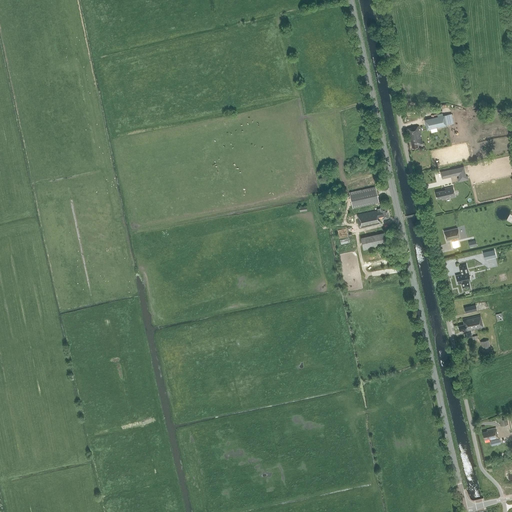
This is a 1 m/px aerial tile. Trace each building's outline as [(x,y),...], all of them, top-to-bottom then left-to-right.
[(451,114),(444,115),(446,125),(454,124),(451,114)] [(444,115),(424,120),(426,130),(446,125),(444,115)] [(418,145),(423,144),(419,126),(406,129),(409,142),(411,141),(412,149),(418,147),(418,145)] [(462,167),(457,168),(459,178),(457,178),(458,182),(468,179),(467,176),(466,176),(465,173),(464,174),(462,167)] [(449,170),(440,172),(442,179),(450,177),(449,170)] [(349,192),(353,209),(379,203),(375,186),(349,192)] [(435,192),(436,199),(442,198),(443,200),(446,199),(446,198),(449,197),(450,198),(455,197),(453,186),(444,188),(445,190),(435,192)] [(382,219),(388,217),(386,206),(380,208),(380,209),(377,209),(377,210),(357,215),(360,228),(380,223),(379,219),(382,218),(382,219)] [(460,238),(458,228),(444,231),(446,241),(451,240),(452,242),(458,240),(458,238),(460,238)] [(383,232),(360,237),(363,250),(386,245),(383,232)] [(485,260),(496,257),(494,250),(483,252),(485,260)] [(465,265),(458,267),(460,274),(455,275),(457,284),(462,283),(463,287),(470,286),(469,281),(471,281),(469,272),(467,273),(465,265)] [(477,310),(475,305),(464,308),(465,313),(477,310)] [(458,326),(460,331),(463,330),(463,332),(468,331),(483,328),(480,315),(463,319),(464,324),(458,326)] [(480,342),(483,353),(491,351),(489,340),(480,342)] [(500,426),(508,425),(506,416),(499,418),(500,426)] [(484,440),(490,439),(490,440),(498,438),(496,428),(487,430),(487,431),(483,432),(484,440)]
